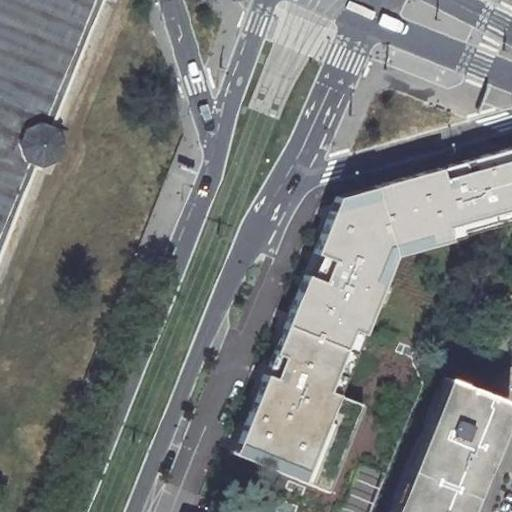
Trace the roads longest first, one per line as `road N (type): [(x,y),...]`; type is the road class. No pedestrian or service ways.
road 1 (tertiary): [(223,137),(78,511)]
road 2 (tertiary): [(282,183),(511,119)]
road 3 (residential): [(164,511),(234,338),(211,324)]
road 4 (tertiary): [(135,511),(211,324)]
road 5 (tertiary): [(282,183),(356,19)]
road 6 (primary): [(356,19),(511,76)]
road 7 (tertiary): [(211,324),(282,183)]
road 8 (tertiary): [(170,0),(210,127),(223,137)]
road 9 (tertiary): [(268,0),(223,137)]
